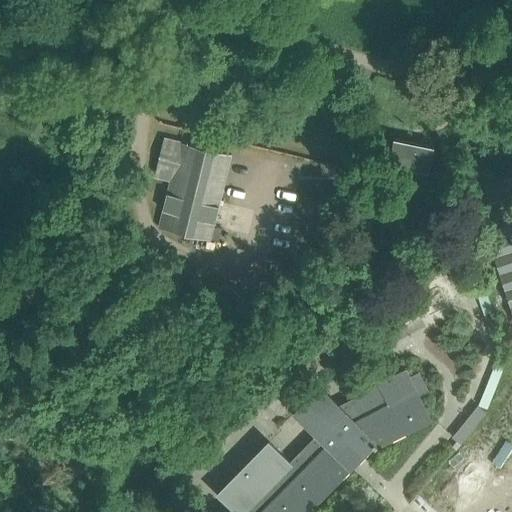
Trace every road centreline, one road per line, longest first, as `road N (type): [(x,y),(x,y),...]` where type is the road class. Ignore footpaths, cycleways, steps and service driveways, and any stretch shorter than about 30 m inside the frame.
road 1 (track): [(164,18),(116,158),(73,239),(0,341)]
road 2 (track): [(164,18),(381,70),(511,57)]
road 3 (track): [(0,15),(164,18)]
